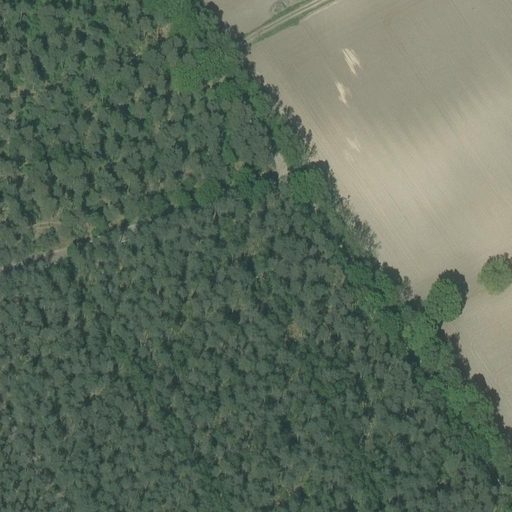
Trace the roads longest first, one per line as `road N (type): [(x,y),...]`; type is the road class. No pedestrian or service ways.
road 1 (track): [(511,491),(284,175)]
road 2 (track): [(284,175),(0,274)]
road 3 (track): [(164,0),(284,175)]
road 4 (track): [(326,0),(206,62)]
